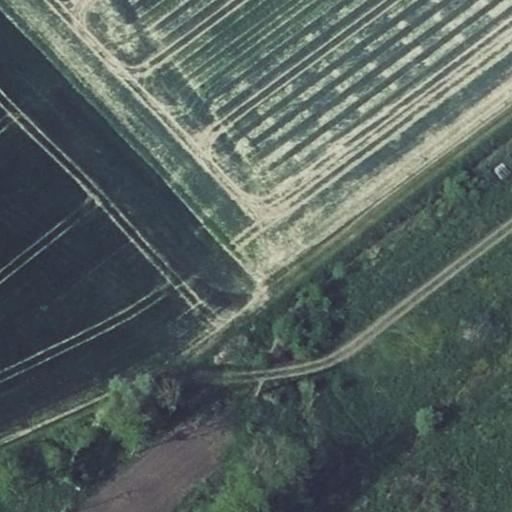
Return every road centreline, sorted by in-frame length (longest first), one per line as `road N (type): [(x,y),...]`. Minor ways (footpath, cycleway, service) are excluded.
road 1 (track): [(511,218),(339,349),(291,372),(162,380),(0,456)]
road 2 (track): [(511,115),(162,380)]
